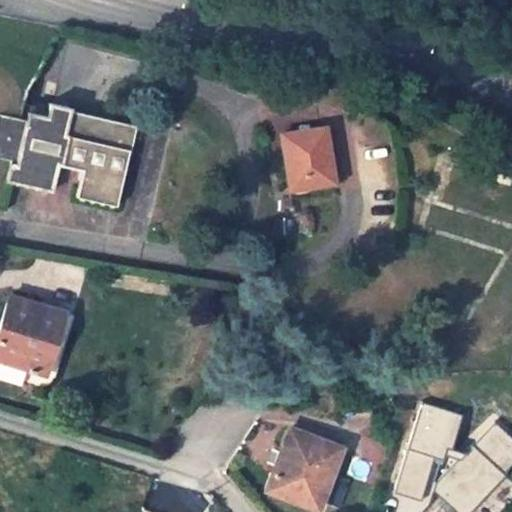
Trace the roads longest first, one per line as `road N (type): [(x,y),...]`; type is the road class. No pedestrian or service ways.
road 1 (residential): [(511,85),(90,0)]
road 2 (residential): [(0,418),(212,481),(241,511)]
